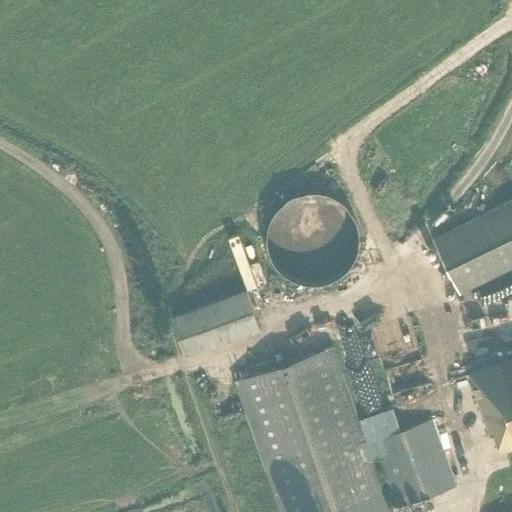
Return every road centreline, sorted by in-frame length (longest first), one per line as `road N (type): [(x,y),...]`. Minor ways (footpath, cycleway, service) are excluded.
road 1 (track): [(0,145),(59,183),(101,232),(119,283),(128,360),(143,373),(353,302),(393,273),(511,109)]
road 2 (track): [(511,20),(349,137),(344,167),(393,273)]
